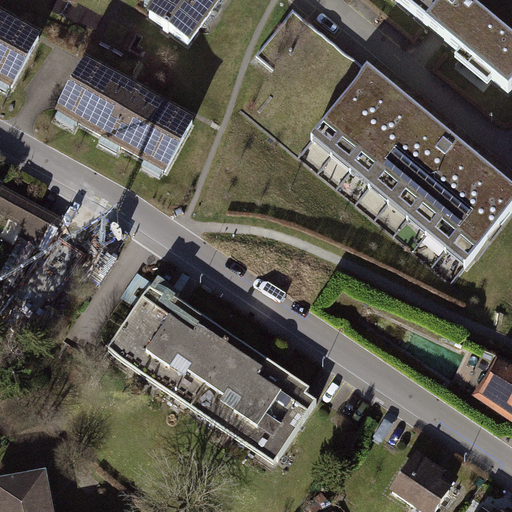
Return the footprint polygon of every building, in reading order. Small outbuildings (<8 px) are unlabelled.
[(230,0),(167,0),(152,21),(196,51),(230,0)] [(486,0),(394,0),(394,1),(511,99),(511,42),(476,13),(486,0)] [(0,90),(13,97),(41,44),(0,22),(0,90)] [(196,130),(84,70),(56,123),(167,183),(196,130)] [(511,226),(511,192),(368,76),(310,148),(470,278),(511,226)] [(20,201),(0,189),(0,213),(10,219),(20,201)] [(20,239),(44,251),(55,233),(60,222),(36,209),(20,239)] [(86,254),(55,233),(44,251),(0,315),(0,322),(21,336),(46,299),(53,303),(86,254)] [(328,403),(157,289),(109,360),(280,474),(328,403)] [(511,372),(500,364),(480,395),(511,415),(511,372)] [(441,511),(457,490),(415,461),(389,500),(406,511),(441,511)] [(55,511),(49,476),(0,486),(0,511),(55,511)]
